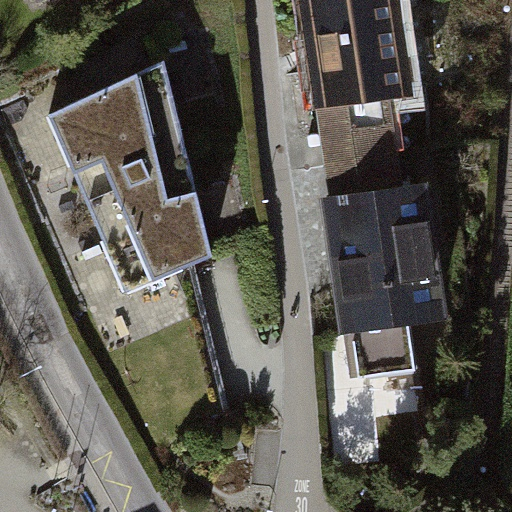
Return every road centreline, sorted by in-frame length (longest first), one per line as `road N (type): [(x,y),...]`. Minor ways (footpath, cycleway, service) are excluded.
road 1 (residential): [(276,0),(304,356),(306,511)]
road 2 (residential): [(0,220),(27,288),(149,511)]
